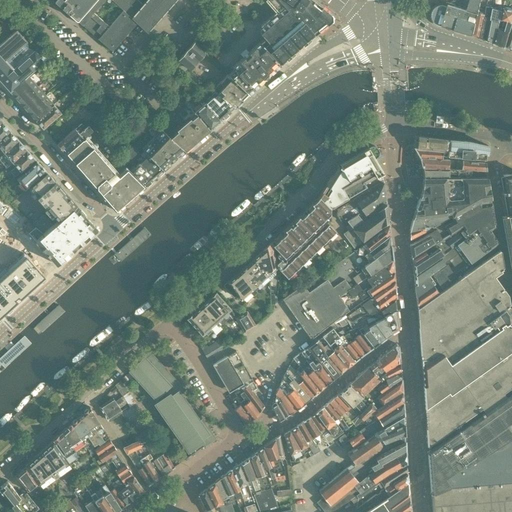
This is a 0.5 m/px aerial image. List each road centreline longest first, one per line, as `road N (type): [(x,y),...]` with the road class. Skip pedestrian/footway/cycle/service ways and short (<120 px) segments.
road 1 (residential): [(393,124),(332,159),(264,236),(168,322)]
road 2 (residential): [(168,322),(0,477)]
road 3 (secondary): [(279,85),(113,228)]
road 4 (residential): [(0,101),(113,228)]
road 5 (residential): [(511,297),(491,160),(500,140)]
road 6 (residential): [(232,438),(201,366),(168,322)]
